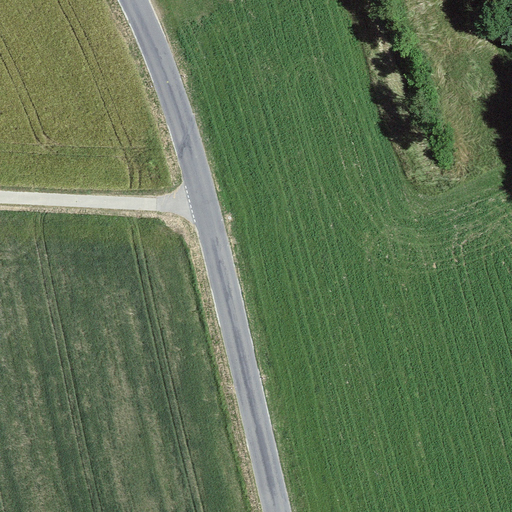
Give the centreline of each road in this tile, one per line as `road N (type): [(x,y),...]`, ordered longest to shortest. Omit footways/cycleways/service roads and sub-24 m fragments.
road 1 (tertiary): [(133,0),(206,206),(278,511)]
road 2 (track): [(0,197),(206,206)]
